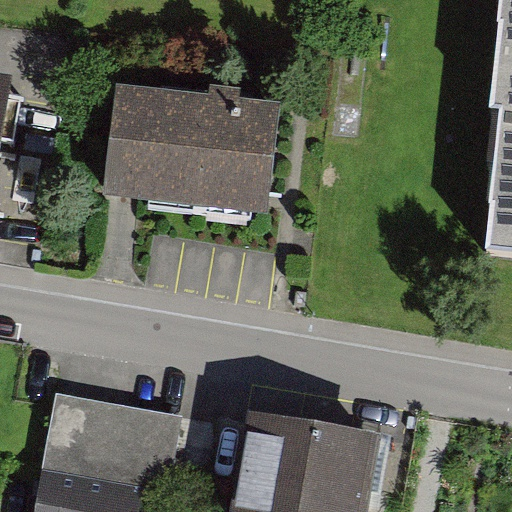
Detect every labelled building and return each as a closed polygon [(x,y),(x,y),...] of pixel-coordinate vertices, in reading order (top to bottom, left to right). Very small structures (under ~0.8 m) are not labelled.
[(511,0),(502,0),(496,61),(511,63),(511,0)] [(511,63),(496,61),(491,104),(503,106),(487,244),(511,246),(511,63)] [(271,115),(102,98),(91,213),(259,230),(271,115)] [(186,427),(58,403),(43,475),(172,500),(186,427)] [(356,511),(369,445),(240,423),(223,511),(356,511)] [(139,511),(142,498),(44,482),(39,511),(139,511)]
